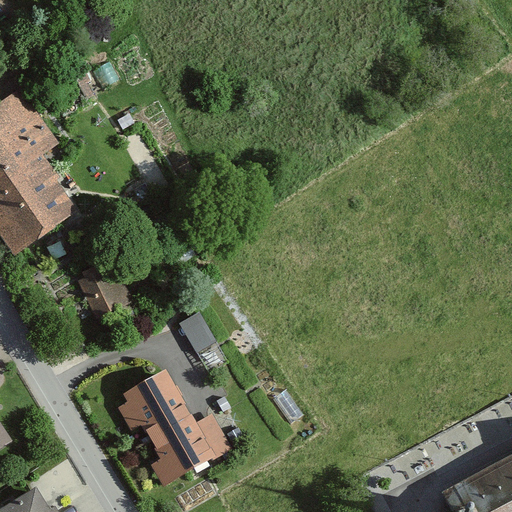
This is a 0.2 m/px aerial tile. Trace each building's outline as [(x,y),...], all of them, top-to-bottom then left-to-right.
[(19,90),(0,101),(0,250),(4,257),(73,215),(35,154),(52,144),(19,90)] [(111,261),(73,278),(92,319),(130,302),(111,261)] [(180,319),(196,348),(217,337),(201,308),(180,319)] [(161,372),(116,397),(120,405),(115,407),(127,428),(132,426),(150,458),(143,462),(158,489),(227,451),(207,416),(191,426),(161,372)] [(0,448),(9,442),(0,429),(0,448)] [(511,511),(511,451),(443,488),(454,506),(446,511),(443,511),(511,511)] [(45,511),(28,485),(0,503),(0,511),(45,511)]
